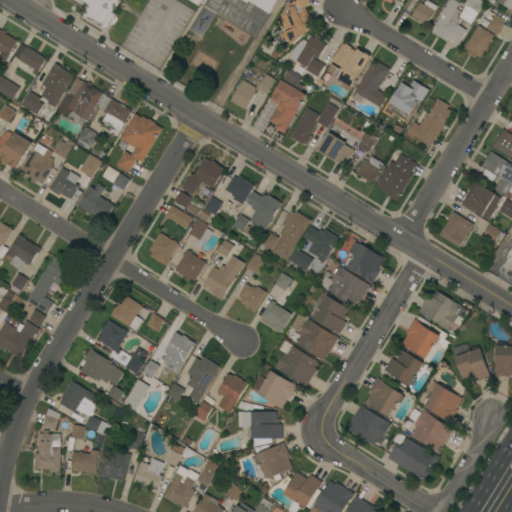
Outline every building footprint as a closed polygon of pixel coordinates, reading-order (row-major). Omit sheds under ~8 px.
[(201,0),(199,5),(190,0),(120,0),(121,1),(117,9),(115,8),(113,11),(118,14),(116,17),(117,18),(114,23),(113,25),(109,31),(103,28),(103,29),(83,17),(85,13),(86,14),(89,8),(86,6),(86,7),(74,0),(201,0)] [(277,0),(269,14),(248,1),(247,3),(241,0),(277,0)] [(309,0),(305,7),(309,16),(311,15),(314,22),(311,23),(313,27),(291,45),(288,38),(283,42),(279,35),(285,31),(280,19),(281,14),(289,0),(309,0)] [(424,4),(426,0),(428,0),(437,5),(434,11),(435,11),(427,25),(412,16),(420,2),(424,4)] [(449,0),(454,0),(460,3),(456,8),(462,11),(458,17),(461,19),(458,25),(466,30),(458,44),(448,38),(446,41),(431,32),(449,0)] [(481,0),(485,2),(481,9),(480,9),(478,12),(471,24),(460,17),(467,6),(464,4),(466,0),(481,0)] [(511,0),(511,11),(502,4),(504,0),(511,0)] [(493,16),(494,17),(495,15),(504,20),(503,22),(505,23),(498,35),(486,28),(493,16)] [(480,57),(473,53),(472,56),(467,53),(469,50),(464,48),(478,25),(494,35),(480,57)] [(0,29),(3,31),(4,30),(6,31),(5,33),(18,41),(6,61),(2,59),(5,55),(1,52),(0,53),(0,29)] [(290,56),(298,44),(301,40),(306,44),(311,35),(314,37),(316,34),(323,38),(320,41),(327,45),(318,58),(313,55),(307,67),(290,56)] [(353,87),(351,86),(349,91),(341,86),(344,82),(338,78),(338,77),(334,75),(338,68),(331,64),(343,43),(345,44),(347,44),(351,46),(352,48),(356,51),(358,48),(371,56),(353,87)] [(16,65),(19,59),(14,56),(21,44),(26,47),(27,46),(30,48),(40,53),(39,54),(46,58),(36,75),(33,73),(32,75),(16,65)] [(325,65),(318,77),(306,70),(313,58),(325,65)] [(56,62),(61,66),(61,67),(75,76),(55,107),(48,102),(49,101),(41,96),(47,87),(42,84),(56,62)] [(376,65),(378,62),(390,69),(378,90),(387,95),(380,107),(364,98),(361,103),(352,98),(355,92),(354,92),(372,62),(376,65)] [(284,133),(274,128),(276,125),(269,121),(279,104),(271,99),(273,96),(272,96),(282,80),(283,80),(288,72),(301,80),(299,83),(304,86),(301,91),(307,95),(284,133)] [(267,95),(257,88),(266,74),(277,80),(267,95)] [(0,92),(0,77),(1,76),(20,88),(12,100),(0,92)] [(67,92),(69,93),(78,78),(82,81),(83,80),(88,83),(88,82),(92,84),(91,85),(104,93),(87,120),(81,117),(77,122),(69,116),(63,115),(61,113),(60,111),(58,106),(67,92)] [(407,105),(393,97),(399,86),(398,85),(400,82),(401,82),(402,81),(403,81),(406,78),(417,84),(415,88),(416,89),(407,105)] [(245,110),(230,101),(243,80),(255,87),(255,93),(245,110)] [(383,113),(393,118),(409,85),(400,80),(383,113)] [(22,105),(30,91),(41,98),(39,101),(44,104),(37,115),(22,105)] [(105,95),(132,111),(117,136),(110,132),(112,128),(107,124),(108,122),(104,119),(107,113),(104,111),(100,117),(95,114),(99,108),(98,107),(105,95)] [(408,132),(414,122),(420,125),(428,113),(429,114),(438,98),(449,105),(447,108),(452,111),(445,123),(446,123),(441,132),(440,131),(431,146),(408,132)] [(0,113),(5,105),(7,105),(8,102),(17,107),(15,111),(16,111),(9,123),(0,118),(0,113)] [(328,103),(338,109),(327,128),(317,121),(328,103)] [(417,112),(411,124),(396,115),(399,109),(403,111),(406,106),(417,112)] [(319,115),(315,122),(317,123),(310,135),(312,135),(306,145),(303,144),(302,143),(291,136),(307,108),(319,115)] [(142,162),(137,158),(128,172),(117,165),(125,151),(131,155),(136,148),(120,138),(135,113),(142,118),(143,116),(148,119),(149,118),(156,123),(155,124),(163,129),(142,162)] [(86,128),(88,129),(88,128),(96,133),(96,134),(98,135),(90,148),(90,147),(88,150),(77,144),(86,128)] [(511,158),(493,147),(504,129),(511,134),(511,158)] [(17,169),(16,168),(9,164),(9,163),(7,162),(6,162),(0,158),(0,142),(7,131),(14,135),(15,132),(33,143),(17,169)] [(358,146),(367,131),(377,137),(368,152),(358,146)] [(355,150),(345,166),(318,150),(329,132),(346,143),(346,145),(355,150)] [(61,141),(66,143),(68,139),(73,142),(71,146),(72,147),(65,159),(64,158),(63,159),(55,154),(55,153),(54,152),(61,141)] [(42,184),(37,180),(35,184),(30,181),(33,177),(21,170),(34,151),(33,151),(38,143),(47,149),(44,155),(53,161),(50,164),(53,165),(52,167),(53,167),(42,184)] [(511,164),(511,193),(509,191),(508,192),(511,194),(511,196),(510,200),(504,196),(505,195),(494,188),(500,179),(496,176),(492,183),(481,176),(486,169),(481,166),(491,151),(511,164)] [(397,201),(386,195),(388,192),(376,186),(391,161),(395,163),(401,154),(416,163),(411,173),(413,174),(397,201)] [(364,159),(368,161),(372,155),(384,163),(372,183),(356,173),(364,159)] [(201,181),(201,182),(202,182),(198,187),(193,195),(182,188),(191,173),(195,175),(206,158),(212,162),(213,161),(220,165),(219,166),(225,169),(224,172),(223,171),(213,188),(201,181)] [(82,171),(89,160),(99,166),(102,162),(106,164),(103,170),(98,167),(92,178),(82,171)] [(102,176),(109,166),(130,180),(124,190),(102,176)] [(59,192),(58,193),(50,188),(62,168),(70,173),(71,172),(79,177),(75,183),(80,186),(72,199),(59,192)] [(243,204),(233,199),(234,197),(232,195),(232,194),(225,190),(234,176),(239,179),(240,176),(255,185),(243,204)] [(495,208),(496,208),(489,221),(477,213),(476,215),(474,214),(475,212),(461,203),(475,182),(477,183),(478,183),(496,194),(501,198),(495,208)] [(105,221),(90,212),(89,213),(78,206),(90,186),(95,189),(98,184),(105,188),(100,196),(107,201),(108,200),(110,202),(115,205),(105,221)] [(192,198),(186,208),(175,201),(180,191),(192,198)] [(279,209),(278,209),(273,217),(274,217),(263,234),(260,232),(262,229),(249,221),(256,210),(252,208),(253,206),(247,202),(254,191),(262,197),(264,194),(267,196),(268,194),(282,203),(279,209)] [(222,203),(215,215),(204,208),(212,196),(222,203)] [(197,217),(186,210),(194,198),(205,204),(197,217)] [(506,199),(511,202),(511,217),(499,210),(506,199)] [(183,212),(184,210),(198,218),(190,231),(181,225),(180,227),(178,226),(177,227),(173,224),(175,222),(165,216),(172,205),(183,212)] [(205,222),(198,217),(204,209),(211,213),(205,222)] [(287,260),(272,251),(281,234),(280,233),(284,226),(282,225),(289,213),(290,213),(291,211),(295,214),(296,212),(311,220),(287,260)] [(474,224),(471,229),(472,230),(468,235),(467,235),(460,247),(439,235),(454,212),(474,224)] [(233,226),(240,214),(250,220),(246,225),(254,230),(251,236),(243,231),(243,232),(233,226)] [(209,225),(207,228),(213,232),(209,240),(204,243),(199,250),(193,246),(197,239),(189,233),(198,219),(209,225)] [(0,221),(14,230),(4,245),(1,243),(0,244),(0,221)] [(500,230),(493,242),(483,235),(490,224),(500,230)] [(324,262),(318,258),(319,257),(309,250),(313,243),(304,237),(311,226),(319,231),(321,229),(324,231),(325,229),(339,237),(324,262)] [(279,238),(272,249),(261,243),(268,231),(279,238)] [(160,232),(173,240),(173,239),(177,242),(177,243),(179,244),(170,259),(171,259),(168,265),(166,264),(166,265),(151,256),(154,252),(150,249),(160,232)] [(39,250),(40,250),(39,253),(38,252),(31,264),(27,262),(21,271),(9,264),(13,257),(7,254),(19,234),(27,238),(26,239),(40,248),(39,250)] [(224,240),(225,240),(227,236),(237,242),(227,257),(226,257),(226,258),(218,253),(218,252),(217,251),(224,240)] [(379,255),(380,254),(386,258),(379,269),(381,270),(373,283),(360,275),(348,267),(349,265),(347,264),(350,258),(352,259),(355,256),(349,252),(356,241),(361,245),(362,244),(379,255)] [(0,245),(1,244),(8,249),(1,259),(0,258),(0,245)] [(314,259),(306,271),(289,260),(297,248),(314,259)] [(183,256),(182,256),(184,253),(185,254),(187,250),(189,251),(189,250),(192,252),(192,253),(206,262),(194,282),(188,278),(187,279),(180,274),(181,272),(176,269),(183,256)] [(257,274),(246,268),(255,253),(262,258),(260,260),(264,262),(257,274)] [(234,282),(233,281),(225,295),(223,299),(211,292),(213,290),(204,284),(214,268),(215,268),(215,267),(218,269),(217,270),(218,271),(222,265),(225,267),(232,255),(245,263),(234,282)] [(63,261),(62,263),(74,270),(66,284),(61,281),(58,285),(54,282),(44,297),(54,303),(48,313),(27,301),(55,256),(63,261)] [(360,302),(358,301),(354,307),(320,286),(326,276),(332,279),(335,274),(334,273),(337,267),(338,268),(340,265),(344,268),(370,285),(360,302)] [(288,276),(289,273),(294,276),(292,279),(293,279),(292,279),(297,282),(291,293),(286,290),(285,291),(275,284),(282,272),(288,276)] [(18,273),(28,279),(22,290),(11,284),(18,273)] [(255,311),(241,302),(242,299),(239,297),(240,295),(239,295),(246,283),(248,285),(252,279),(260,284),(258,286),(267,292),(255,311)] [(430,294),(433,296),(436,290),(462,306),(456,314),(459,315),(449,331),(445,328),(445,327),(419,311),(430,294)] [(0,302),(4,296),(5,296),(8,291),(14,294),(15,294),(18,296),(8,313),(7,312),(1,323),(0,322),(0,313),(2,310),(0,308),(0,302)] [(314,318),(314,316),(312,315),(316,309),(313,307),(322,293),(327,296),(349,309),(345,314),(347,315),(344,320),(347,322),(339,334),(314,318)] [(142,307),(143,308),(141,311),(140,310),(136,316),(143,320),(136,330),(130,326),(129,327),(111,315),(117,306),(119,303),(121,304),(127,296),(143,306),(142,307)] [(272,302),(273,300),(276,302),(275,304),(292,314),(280,333),(271,327),(272,327),(264,322),(266,320),(261,317),(271,301),(272,302)] [(35,309),(46,316),(40,327),(29,320),(35,309)] [(165,320),(157,332),(146,325),(154,313),(165,320)] [(328,355),(326,354),(322,359),(296,343),(301,334),(299,333),(308,318),(312,321),(333,334),(334,334),(339,337),(328,355)] [(428,327),(427,328),(440,336),(439,337),(441,338),(438,344),(436,343),(426,359),(408,347),(408,348),(401,345),(408,334),(406,333),(415,319),(428,327)] [(128,332),(119,347),(120,348),(118,351),(117,350),(117,351),(98,340),(102,335),(100,333),(104,327),(109,320),(128,332)] [(31,343),(30,343),(21,357),(6,348),(5,350),(0,346),(0,330),(5,322),(20,331),(26,321),(40,329),(31,343)] [(168,388),(153,378),(161,366),(160,365),(167,354),(165,353),(166,351),(165,351),(168,347),(166,345),(168,342),(170,343),(176,332),(183,337),(184,335),(190,339),(189,340),(196,344),(194,346),(194,345),(183,362),(184,363),(168,388)] [(455,355),(453,347),(467,343),(469,350),(455,355)] [(498,345),(498,343),(505,343),(505,345),(511,345),(511,374),(510,374),(510,376),(495,376),(497,345),(498,345)] [(319,362),(315,368),(317,369),(306,386),(276,367),(285,353),(287,354),(292,345),(319,362)] [(137,374),(125,367),(126,366),(116,360),(122,350),(132,356),(138,347),(147,353),(141,362),(144,363),(137,374)] [(116,385),(108,381),(107,383),(101,379),(99,381),(97,380),(81,370),(86,362),(84,360),(91,348),(95,351),(95,352),(112,362),(111,363),(117,367),(117,368),(124,372),(116,385)] [(481,348),(490,376),(473,383),(471,378),(463,380),(455,356),(481,348)] [(415,378),(417,380),(413,386),(411,384),(410,386),(384,370),(392,357),(396,360),(403,350),(424,363),(415,378)] [(196,405),(187,399),(194,388),(187,384),(192,375),(191,376),(188,374),(189,373),(187,372),(197,357),(201,360),(204,356),(220,366),(196,405)] [(149,385),(139,379),(150,360),(160,366),(149,385)] [(267,378),(265,376),(269,370),(271,371),(272,370),(289,381),(289,380),(298,386),(290,399),(288,398),(281,409),(275,405),(275,404),(258,393),(267,378)] [(218,405),(224,396),(221,394),(220,396),(218,394),(218,392),(229,373),(233,376),(235,374),(242,379),(242,380),(248,383),(236,402),(237,403),(230,413),(218,405)] [(389,417),(372,406),(371,407),(365,403),(371,392),(370,391),(378,377),(390,385),(390,386),(403,394),(389,417)] [(135,410),(124,403),(138,379),(150,386),(135,410)] [(96,395),(92,401),(99,405),(92,415),(91,416),(90,415),(89,416),(78,409),(76,412),(60,402),(63,398),(62,397),(69,386),(68,385),(71,382),(72,381),(96,395)] [(456,394),(456,393),(463,397),(456,408),(458,409),(450,423),(437,415),(438,414),(425,406),(425,405),(424,404),(427,398),(429,399),(431,396),(425,393),(432,381),(438,384),(438,383),(456,394)] [(185,390),(178,401),(167,395),(174,383),(185,390)] [(113,384),(124,391),(128,394),(121,405),(117,402),(118,401),(107,394),(113,384)] [(204,421),(194,415),(203,401),(213,407),(204,421)] [(264,409),(237,410),(237,408),(241,401),(264,407),(264,409)] [(383,438),(381,437),(378,444),(376,443),(375,446),(349,430),(352,424),(350,423),(361,404),(366,407),(366,408),(392,424),(383,438)] [(55,431),(43,426),(49,408),(61,414),(55,431)] [(453,429),(443,446),(441,445),(437,451),(411,435),(416,426),(414,425),(423,410),(453,429)] [(265,438),(265,440),(259,440),(259,438),(252,438),(252,437),(249,437),(249,430),(252,430),(252,427),(244,427),(244,412),(277,412),(277,416),(279,416),(279,424),(283,424),(283,438),(265,438)] [(90,416),(91,416),(92,416),(111,425),(104,436),(85,426),(90,416)] [(71,437),(73,424),(86,427),(83,439),(71,437)] [(133,434),(135,435),(136,430),(144,433),(143,438),(145,438),(141,451),(129,447),(133,434)] [(61,471),(51,471),(51,469),(36,468),(36,453),(39,453),(39,433),(61,434),(61,471)] [(270,438),(253,438),(253,450),(271,449),(270,438)] [(388,458),(397,443),(402,446),(407,438),(434,455),(435,454),(440,457),(433,468),(434,470),(427,482),(388,458)] [(253,465),(256,464),(254,457),(257,456),(256,455),(270,449),(270,448),(284,442),(290,456),(288,457),(293,469),(286,472),(286,471),(274,476),(276,480),(269,483),(267,478),(260,481),(253,465)] [(171,449),(181,455),(176,466),(165,461),(171,449)] [(97,474),(89,473),(89,472),(72,471),(74,452),(79,453),(79,451),(83,452),(82,453),(91,453),(91,450),(99,451),(97,474)] [(125,481),(101,475),(105,457),(113,459),(115,450),(131,454),(125,481)] [(160,475),(162,476),(156,490),(150,488),(150,489),(143,486),(144,485),(143,485),(142,487),(133,483),(140,467),(139,467),(142,461),(150,465),(153,458),(165,463),(160,475)] [(209,462),(219,468),(207,487),(197,480),(209,462)] [(169,479),(163,476),(168,465),(174,468),(169,479)] [(171,483),(170,483),(176,472),(185,478),(189,471),(198,476),(195,481),(196,481),(192,488),(194,489),(193,490),(195,491),(186,507),(173,500),(171,499),(170,500),(166,498),(167,497),(164,496),(171,483)] [(297,472),(308,479),(311,474),(323,482),(307,508),(305,507),(304,509),(298,505),(299,503),(284,493),(297,472)] [(164,479),(169,481),(165,491),(160,488),(164,479)] [(310,511),(330,480),(335,484),(337,482),(355,494),(351,499),(342,511),(310,511)] [(233,484),(244,490),(237,501),(226,495),(233,484)] [(193,511),(203,497),(203,496),(205,493),(212,497),(219,501),(218,504),(220,506),(219,507),(224,510),(222,511),(193,511)] [(345,511),(356,496),(374,506),(372,508),(379,511),(345,511)] [(232,511),(237,505),(239,506),(241,502),(255,511),(263,497),(273,504),(268,511),(232,511)]
